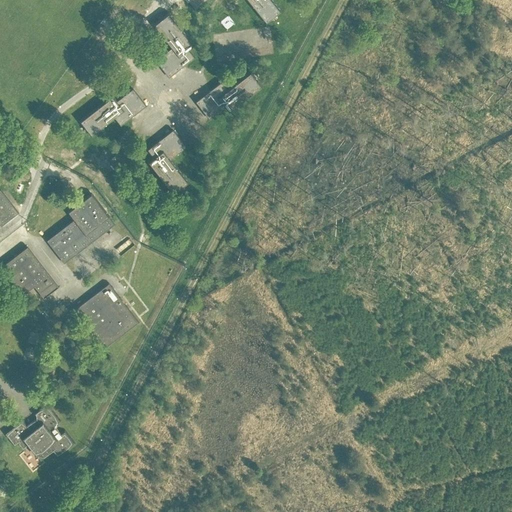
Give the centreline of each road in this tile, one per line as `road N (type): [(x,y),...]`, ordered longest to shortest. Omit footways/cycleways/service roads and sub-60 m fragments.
road 1 (track): [(344,0),(71,511)]
road 2 (track): [(511,327),(340,415)]
